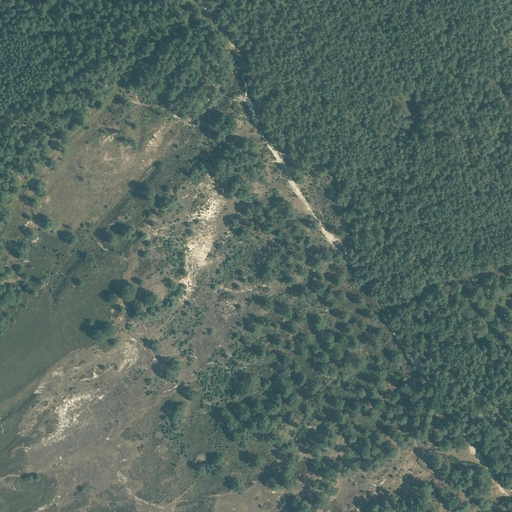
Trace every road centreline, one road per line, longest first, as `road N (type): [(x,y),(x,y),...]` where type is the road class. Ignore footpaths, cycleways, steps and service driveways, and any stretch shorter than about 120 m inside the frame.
road 1 (track): [(187,20),(160,39),(0,211)]
road 2 (track): [(429,384),(511,498)]
